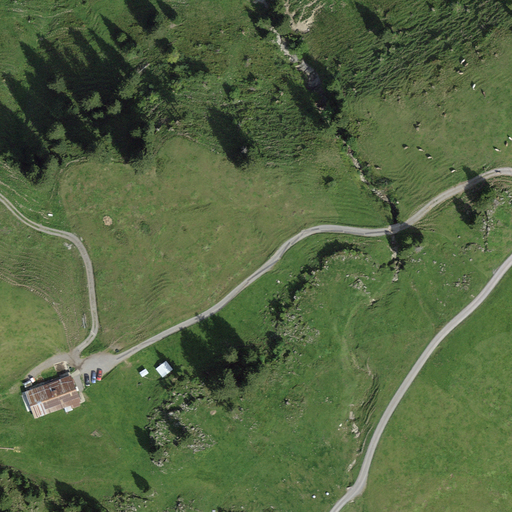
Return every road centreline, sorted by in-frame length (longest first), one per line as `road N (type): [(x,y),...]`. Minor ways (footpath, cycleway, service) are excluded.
road 1 (track): [(511,173),(482,178),(386,232),(301,235),(210,312),(89,368),(74,354),(94,336),(84,254),(0,197)]
road 2 (track): [(330,511),(426,340),(511,246)]
